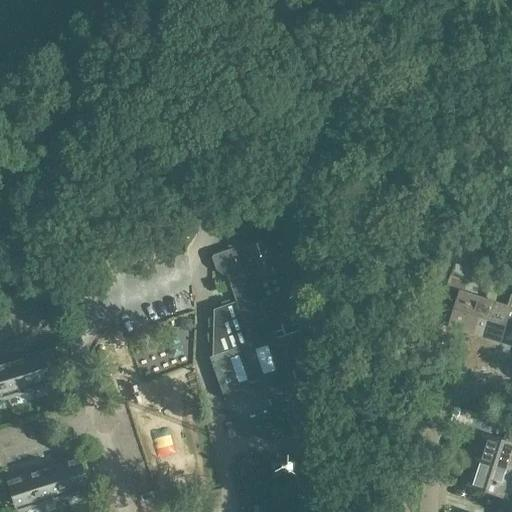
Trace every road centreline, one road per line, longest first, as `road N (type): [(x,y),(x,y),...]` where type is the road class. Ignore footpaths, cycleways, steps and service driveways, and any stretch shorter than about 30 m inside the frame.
road 1 (tertiary): [(0,260),(336,144)]
road 2 (tertiary): [(336,144),(511,94)]
road 3 (residential): [(433,511),(436,423),(447,400),(466,387),(511,386)]
road 4 (unclassified): [(336,144),(285,0)]
